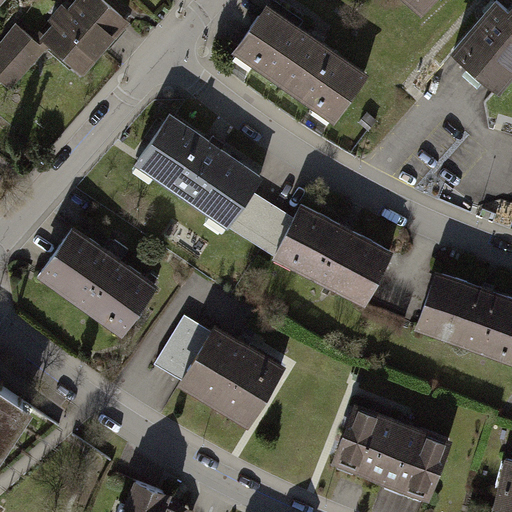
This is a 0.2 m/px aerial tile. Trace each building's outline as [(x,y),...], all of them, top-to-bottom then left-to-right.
[(80,0),(45,40),(84,74),(129,22),(103,0),(80,0)] [(410,0),(428,15),(441,0),(410,0)] [(511,13),(500,3),(455,55),(501,95),(511,82),(511,13)] [(237,51),(337,121),(369,77),(269,6),(237,51)] [(0,50),(0,82),(11,92),(44,52),(17,30),(0,50)] [(139,164),(231,230),(255,197),(264,185),(172,119),(139,164)] [(231,230),(274,260),(293,221),(255,197),(231,230)] [(274,260),(371,307),(396,255),(299,208),(293,221),(274,260)] [(39,277),(123,336),(155,290),(71,231),(39,277)] [(417,330),(511,363),(511,299),(437,273),(417,330)] [(155,370),(251,428),(284,375),(188,316),(155,370)] [(0,450),(31,404),(0,383),(0,450)] [(334,466),(431,502),(453,444),(355,408),(334,466)] [(511,511),(511,464),(509,464),(495,511),(511,511)] [(150,479),(168,485),(173,471),(155,465),(150,479)] [(137,483),(124,511),(166,511),(172,498),(137,483)]
